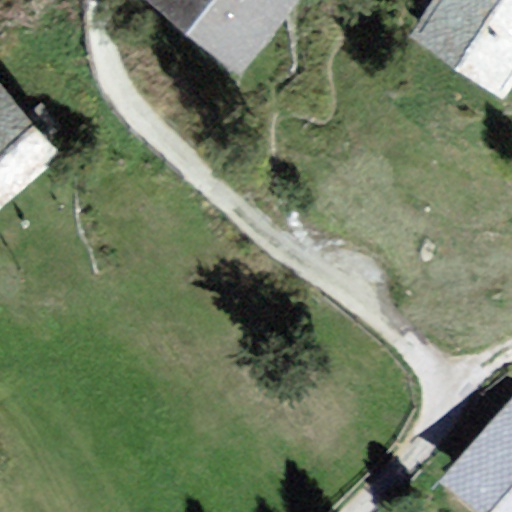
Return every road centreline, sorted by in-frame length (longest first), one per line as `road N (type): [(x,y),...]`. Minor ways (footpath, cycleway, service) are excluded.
road 1 (track): [(365,511),(412,463),(440,417),(436,383),(407,348),(264,240)]
road 2 (track): [(264,240),(110,83),(89,0)]
